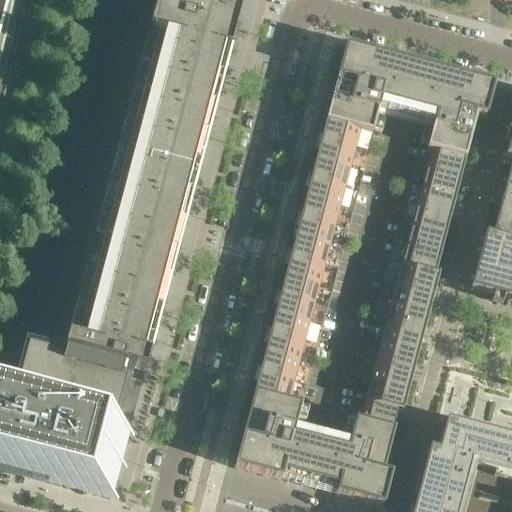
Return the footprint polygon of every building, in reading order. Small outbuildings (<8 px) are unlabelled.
[(145,371),(238,20),(243,0),(156,0),(64,350),(129,368),(145,371)] [(494,88),(345,48),(325,124),(359,133),(372,136),(380,103),(436,118),(428,151),(432,152),(466,161),(478,116),(486,118),(494,88)] [(359,133),(325,124),(320,143),(354,152),(359,133)] [(320,143),(315,162),(349,171),(354,152),(320,143)] [(466,161),(432,152),(427,171),(461,180),(466,161)] [(315,162),(310,182),(344,191),(349,171),(315,162)] [(427,171),(422,190),(456,199),(461,180),(427,171)] [(503,197),(511,199),(511,178),(508,178),(503,197)] [(310,182),(305,201),(339,210),(344,191),(310,182)] [(422,190),(417,210),(451,219),(456,199),(422,190)] [(497,217),(511,220),(511,199),(503,197),(497,217)] [(305,201),(300,220),(334,229),(339,210),(305,201)] [(417,210),(412,229),(446,238),(451,219),(417,210)] [(492,237),(511,242),(511,220),(497,217),(492,236),(492,237)] [(300,220),(295,240),(329,249),(334,229),(300,220)] [(412,229),(406,248),(441,257),(446,238),(412,229)] [(470,290),(511,300),(511,242),(492,237),(492,236),(485,234),(470,290)] [(295,240),(290,259),(324,268),(329,249),(295,240)] [(406,248),(401,268),(435,277),(441,257),(406,248)] [(290,259),(285,278),(319,287),(324,268),(290,259)] [(401,268),(396,287),(434,297),(439,278),(435,277),(401,268)] [(285,278),(280,298),(314,307),(319,287),(285,278)] [(396,287),(391,306),(429,316),(434,297),(396,287)] [(280,298),(274,317),(308,326),(314,307),(280,298)] [(391,306),(386,326),(424,336),(429,316),(391,306)] [(274,317),(269,336),(303,345),(308,326),(274,317)] [(386,326),(381,345),(419,355),(424,336),(386,326)] [(269,336),(264,356),(298,365),(303,345),(269,336)] [(113,431),(129,368),(64,350),(64,351),(29,341),(12,405),(0,401),(0,470),(111,500),(129,436),(113,431)] [(381,345),(376,364),(414,374),(419,355),(381,345)] [(264,356),(259,375),(293,384),(298,365),(264,356)] [(376,364),(371,384),(409,394),(414,374),(376,364)] [(259,375),(254,394),(288,403),(293,384),(259,375)] [(371,384),(366,403),(400,412),(404,413),(409,394),(371,384)] [(288,403),(254,394),(234,471),(383,510),(391,478),(383,476),(395,431),(357,421),(349,452),(292,437),(301,407),(288,403)] [(362,402),(357,421),(395,431),(400,412),(366,403),(362,402)] [(511,511),(511,441),(445,424),(444,426),(439,444),(437,454),(431,453),(428,464),(425,463),(420,481),(419,485),(417,495),(412,511),(511,511)]
